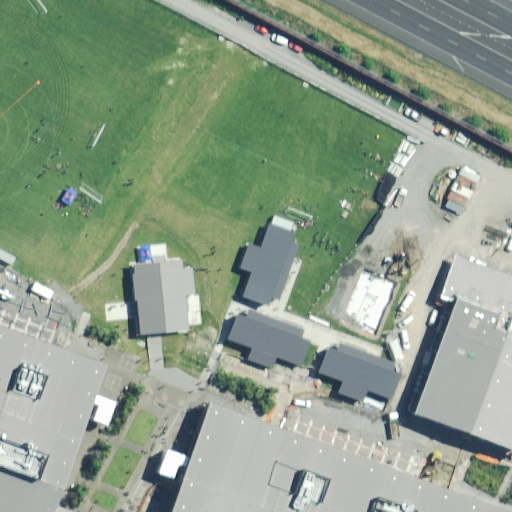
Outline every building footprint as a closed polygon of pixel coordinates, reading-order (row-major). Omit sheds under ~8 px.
[(255,269),(245,294),(269,303),(272,294),(282,298),(304,243),(296,240),(300,231),(269,218),(259,244),(250,241),(241,263),(255,269)] [(449,316),(408,422),(511,461),(511,277),(448,254),(427,308),(449,316)] [(133,262),(139,335),(191,331),(188,294),(197,293),(195,264),(184,265),(183,258),(133,262)] [(235,309),(226,333),(250,342),(245,356),(271,366),(275,356),(302,366),(313,337),(302,333),(304,327),(247,306),(245,312),(235,309)] [(95,363),(0,328),(0,511),(511,511),(211,403),(172,511),(106,511),(49,491),(95,363)] [(327,341),(318,366),(342,375),(337,389),(363,399),(367,388),(394,399),(405,370),(394,366),(396,360),(339,339),(336,345),(327,341)]
